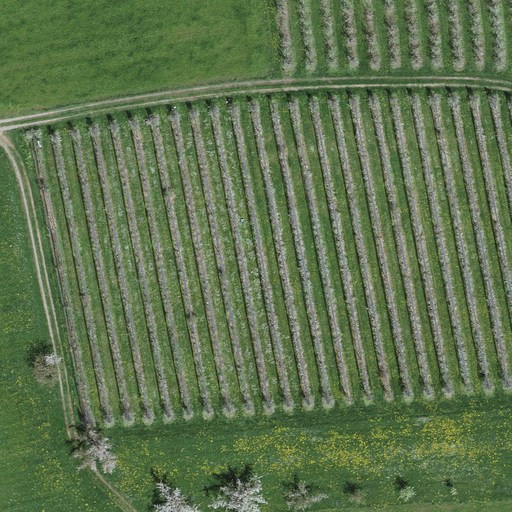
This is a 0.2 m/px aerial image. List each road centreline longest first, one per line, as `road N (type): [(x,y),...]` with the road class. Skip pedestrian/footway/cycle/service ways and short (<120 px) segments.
road 1 (track): [(0,133),(276,88),(511,89)]
road 2 (track): [(127,511),(91,477),(72,436),(22,175),(0,140)]
